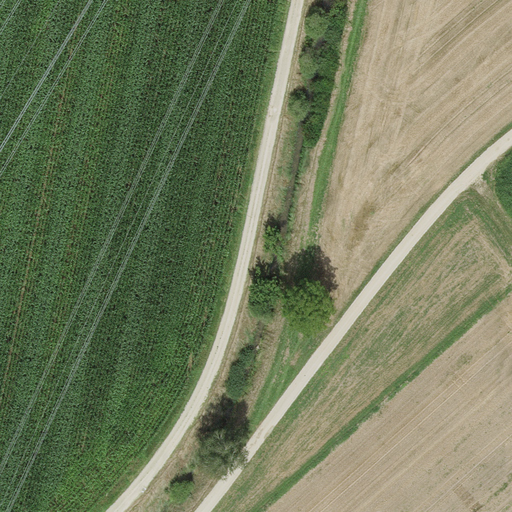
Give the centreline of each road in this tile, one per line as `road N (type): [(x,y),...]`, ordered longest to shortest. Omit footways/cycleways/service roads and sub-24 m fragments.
road 1 (track): [(292,0),(214,350),(156,455),(103,511)]
road 2 (track): [(198,511),(329,331),(466,176),(511,138)]
